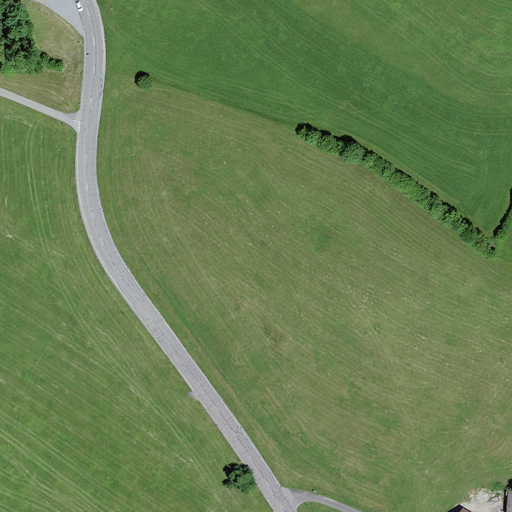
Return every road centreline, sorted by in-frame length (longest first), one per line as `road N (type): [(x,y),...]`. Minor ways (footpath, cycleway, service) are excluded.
road 1 (secondary): [(88,125),(87,191),(108,255),(285,511)]
road 2 (secondary): [(84,0),(94,41),(88,125)]
